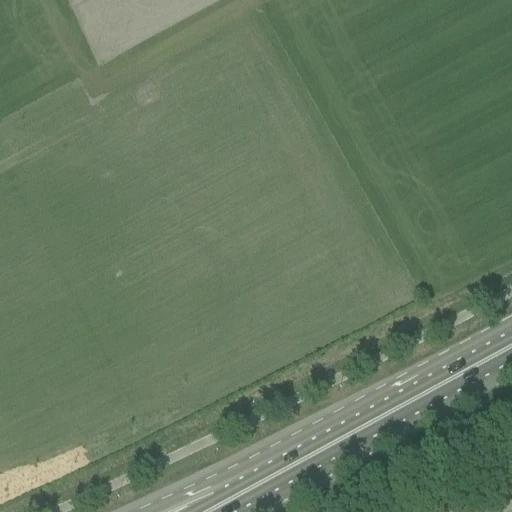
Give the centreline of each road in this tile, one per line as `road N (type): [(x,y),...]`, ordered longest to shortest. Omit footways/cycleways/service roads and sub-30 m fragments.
road 1 (primary): [(298,468),(511,350)]
road 2 (primary): [(298,468),(204,482),(140,511)]
